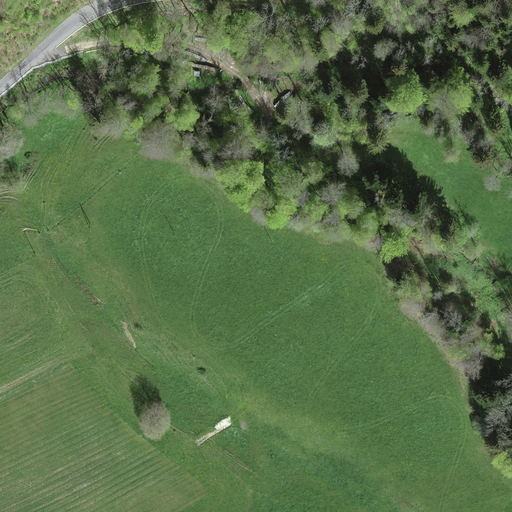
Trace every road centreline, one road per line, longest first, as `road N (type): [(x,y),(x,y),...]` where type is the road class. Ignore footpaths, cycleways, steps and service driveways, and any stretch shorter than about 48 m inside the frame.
road 1 (track): [(32,59),(102,42),(171,39),(229,64),(281,118),(364,146)]
road 2 (tertiary): [(117,0),(84,16),(0,87)]
